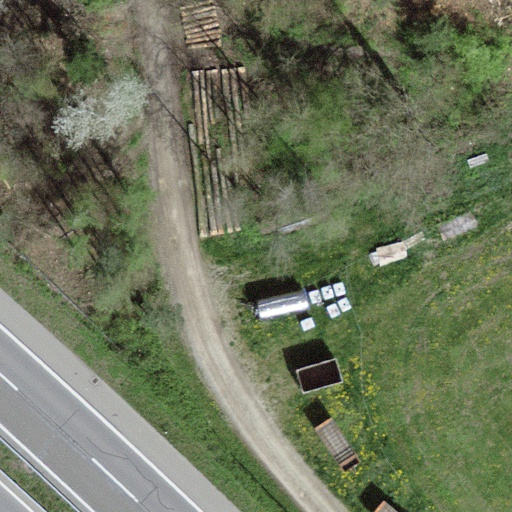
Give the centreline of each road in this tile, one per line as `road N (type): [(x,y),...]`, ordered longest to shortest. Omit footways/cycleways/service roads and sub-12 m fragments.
road 1 (track): [(196,316),(511,182)]
road 2 (track): [(196,316),(141,0)]
road 3 (track): [(320,511),(240,416),(196,316)]
road 4 (motorway): [(141,511),(0,377)]
